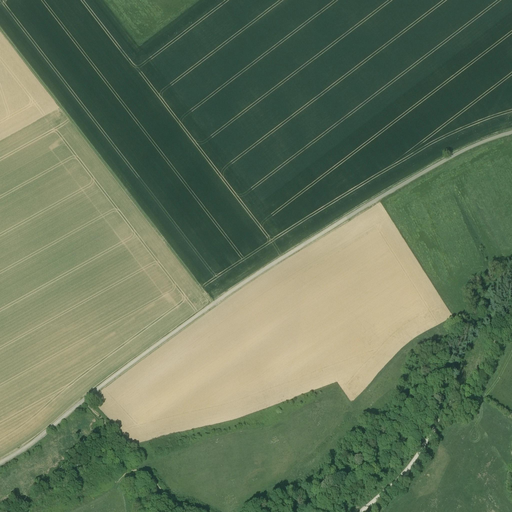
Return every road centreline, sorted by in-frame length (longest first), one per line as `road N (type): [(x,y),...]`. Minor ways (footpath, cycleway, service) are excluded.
road 1 (unclassified): [(0,462),(239,285),(438,163),(511,131)]
road 2 (track): [(212,304),(0,29)]
road 3 (unclassified): [(460,393),(404,467),(351,511)]
